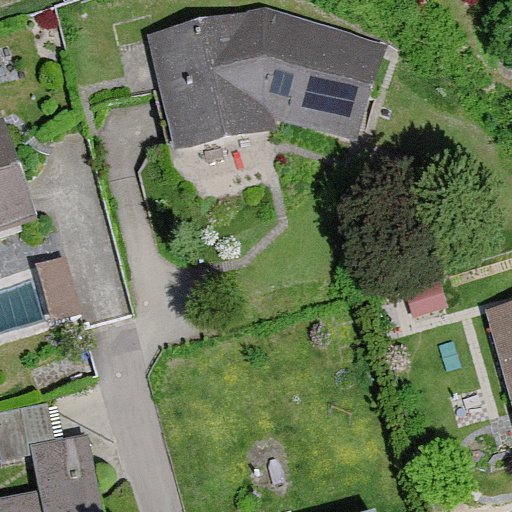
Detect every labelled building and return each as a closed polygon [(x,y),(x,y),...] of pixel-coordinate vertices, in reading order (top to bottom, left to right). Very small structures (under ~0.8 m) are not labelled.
[(379,57),(267,22),(160,46),(170,89),(155,93),(168,151),(269,129),(265,111),(354,138),(379,57)] [(0,237),(36,226),(4,130),(0,131),(0,237)] [(67,261),(43,270),(58,325),(86,316),(67,261)] [(439,288),(411,298),(417,317),(446,308),(439,288)] [(511,313),(493,318),(511,385),(511,313)] [(33,454),(42,500),(0,508),(0,511),(103,511),(90,444),(59,450),(50,408),(0,417),(0,449),(2,460),(33,454)]
